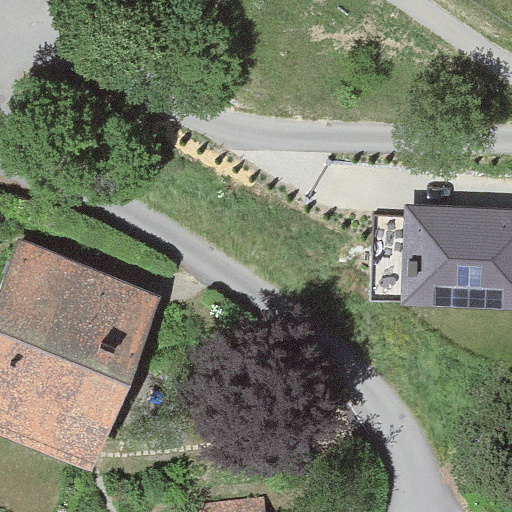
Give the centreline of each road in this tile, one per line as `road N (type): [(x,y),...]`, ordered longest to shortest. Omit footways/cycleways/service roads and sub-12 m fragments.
road 1 (residential): [(0,139),(14,157),(185,245),(329,354),(382,406),(412,454),(412,511)]
road 2 (residential): [(511,139),(276,136),(222,126),(0,7)]
